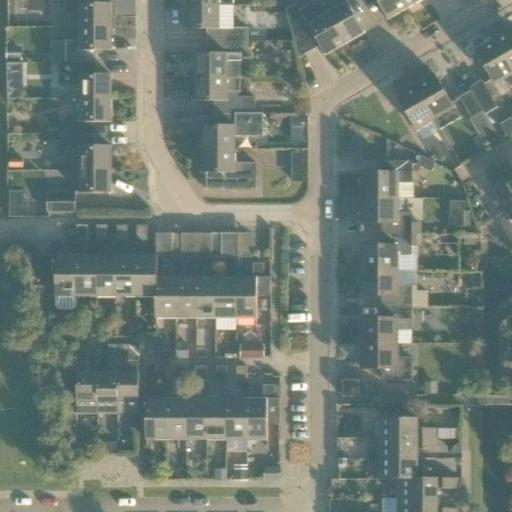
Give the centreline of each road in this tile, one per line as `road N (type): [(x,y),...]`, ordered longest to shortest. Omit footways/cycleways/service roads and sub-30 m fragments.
road 1 (residential): [(319,211),(189,209),(152,139),(153,0)]
road 2 (residential): [(0,508),(319,505)]
road 3 (residential): [(319,211),(321,113),(334,96),(501,0)]
road 4 (residential): [(319,505),(319,211)]
